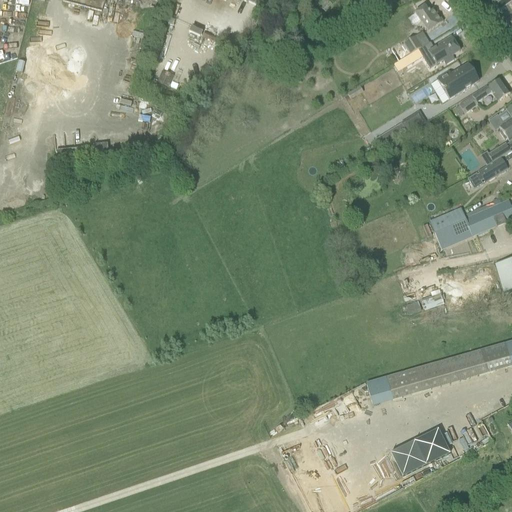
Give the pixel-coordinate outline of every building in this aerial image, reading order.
[(237,0),(240,1),(240,0),(267,12),(272,0),(237,0)] [(511,11),(511,0),(491,0),(490,1),(498,13),(506,7),(510,13),(511,11)] [(433,10),(428,13),(424,8),(407,19),(413,27),(419,22),(427,34),(443,23),(433,10)] [(418,51),(421,49),(414,38),(402,45),(409,56),(410,56),(415,53),(417,51),(418,51)] [(457,47),(455,46),(450,38),(434,48),(434,49),(433,50),(429,44),(421,49),(418,51),(426,65),(439,56),(445,66),(453,61),(451,58),(459,53),(458,51),(458,49),(457,47)] [(449,101),(478,83),(467,66),(451,77),(448,73),(436,81),(443,92),(444,93),(449,101)] [(497,104),(510,95),(499,81),(487,89),(486,88),(472,98),(471,97),(455,109),(460,116),(463,113),(464,115),(477,106),(476,104),(490,94),(497,104)] [(507,111),(497,118),(504,127),(499,130),(501,133),(499,134),(504,141),(506,140),(508,143),(511,140),(511,107),(507,111)] [(407,135),(425,124),(418,114),(401,125),(407,135)] [(0,199),(38,196),(33,149),(27,149),(26,141),(21,140),(5,141),(4,141),(5,150),(0,150),(0,172),(15,175),(0,176),(0,199)] [(493,163),(500,159),(509,153),(504,145),(488,155),(493,163)] [(476,175),(467,180),(474,190),(482,185),(480,182),(484,180),(486,183),(507,170),(500,159),(493,163),(492,164),(487,167),(477,173),(478,174),(479,173),(480,174),(476,176),(476,175)] [(511,220),(511,211),(511,210),(508,202),(497,206),(505,224),(511,220)] [(441,251),(505,224),(497,206),(464,220),(465,222),(434,235),(441,251)] [(459,210),(429,223),(434,235),(465,222),(464,220),(459,210)] [(511,291),(511,260),(494,265),(503,294),(511,291)] [(443,305),(440,295),(421,302),(424,312),(443,305)] [(488,374),(511,368),(511,367),(511,341),(481,350),(488,374)] [(385,378),(366,384),(373,408),(391,402),(385,378)] [(434,431),(384,453),(396,479),(445,458),(434,431)] [(448,435),(441,438),(448,461),(455,458),(448,435)]
